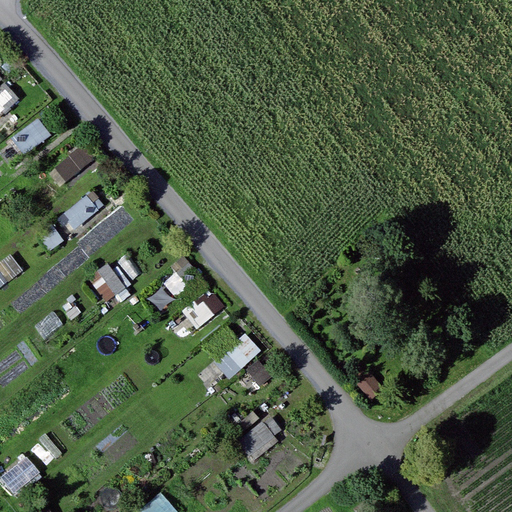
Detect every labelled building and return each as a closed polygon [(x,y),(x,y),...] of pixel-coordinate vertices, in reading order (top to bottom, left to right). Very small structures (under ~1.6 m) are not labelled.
[(26,157),(54,137),(41,119),(13,139),(26,157)] [(64,213),(75,230),(108,208),(97,192),(64,213)] [(121,262),(105,268),(116,297),(132,291),(121,262)] [(163,277),(173,295),(201,281),(191,262),(163,277)] [(246,333),(215,363),(232,380),(263,350),(246,333)] [(251,458),(287,439),(276,418),(240,437),(251,458)] [(2,476),(15,494),(43,473),(29,455),(2,476)]
